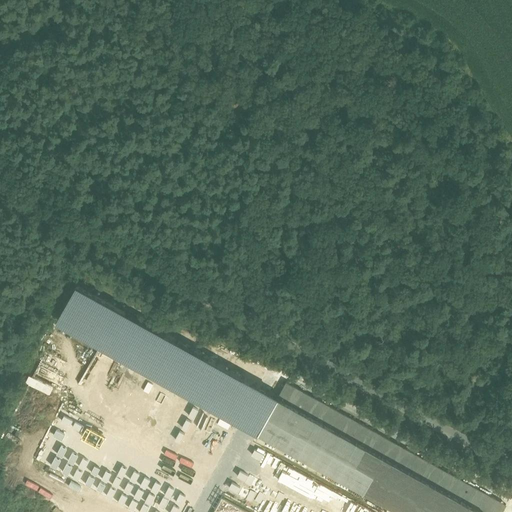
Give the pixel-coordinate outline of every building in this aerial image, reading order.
[(51,319),(259,432),(281,391),(73,279),(51,319)] [(76,379),(81,382),(93,363),(88,359),(76,379)] [(46,380),(42,387),(53,393),(57,386),(46,380)] [(502,511),(507,505),(287,382),(281,391),(259,432),(403,511),(502,511)] [(196,427),(188,434),(195,441),(202,434),(196,427)] [(270,467),(274,454),(266,452),(262,464),(270,467)] [(153,491),(145,511),(166,511),(167,511),(169,511),(174,511),(176,508),(171,506),(177,490),(168,487),(165,496),(153,491)]
